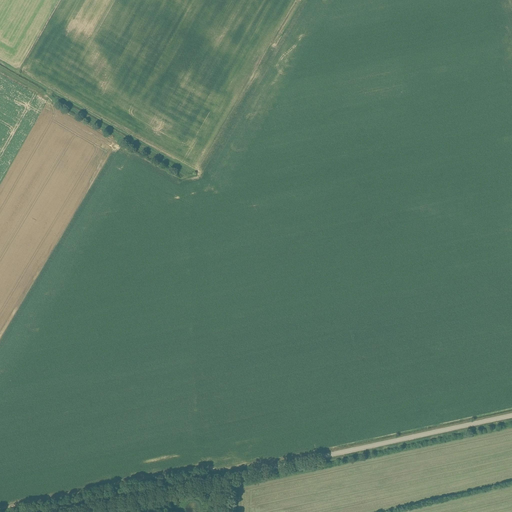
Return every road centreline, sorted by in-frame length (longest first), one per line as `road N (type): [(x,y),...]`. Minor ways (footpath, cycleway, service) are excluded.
road 1 (unclassified): [(227,511),(226,479),(511,415)]
road 2 (track): [(182,172),(0,69)]
road 3 (track): [(63,511),(226,479)]
